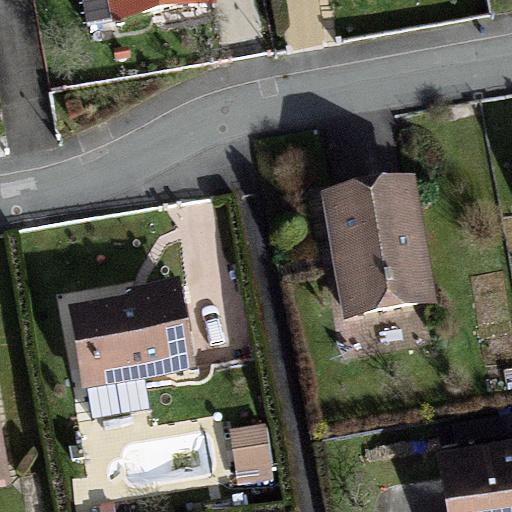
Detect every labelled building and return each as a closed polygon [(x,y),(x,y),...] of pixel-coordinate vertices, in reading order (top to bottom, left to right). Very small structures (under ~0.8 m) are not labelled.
[(81,0),(87,26),(116,20),(112,0),(81,0)] [(198,5),(197,0),(112,0),(116,20),(198,5)] [(409,187),(328,201),(348,316),(429,302),(409,187)] [(189,369),(176,295),(82,311),(95,385),(84,387),(90,420),(147,410),(142,377),(189,369)] [(95,385),(82,311),(71,313),(84,387),(95,385)] [(511,511),(511,457),(445,469),(453,511),(511,511)]
